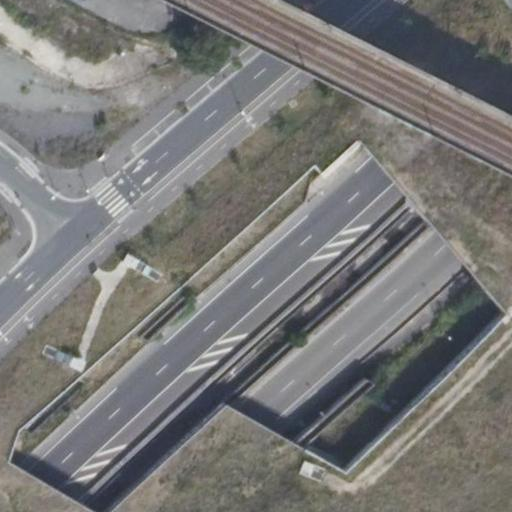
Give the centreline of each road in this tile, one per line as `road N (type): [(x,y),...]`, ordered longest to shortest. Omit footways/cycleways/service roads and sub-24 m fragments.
road 1 (motorway): [(511,69),(6,511)]
road 2 (motorway): [(511,508),(305,398),(0,218)]
road 3 (motorway): [(153,511),(511,191)]
road 4 (motorway): [(342,0),(187,124),(98,145),(0,139)]
road 5 (motorway): [(337,0),(236,68),(175,86),(106,98),(0,80)]
road 6 (secondary): [(349,0),(75,232)]
road 7 (motorway): [(308,511),(0,382)]
road 8 (motorway): [(367,511),(511,354)]
